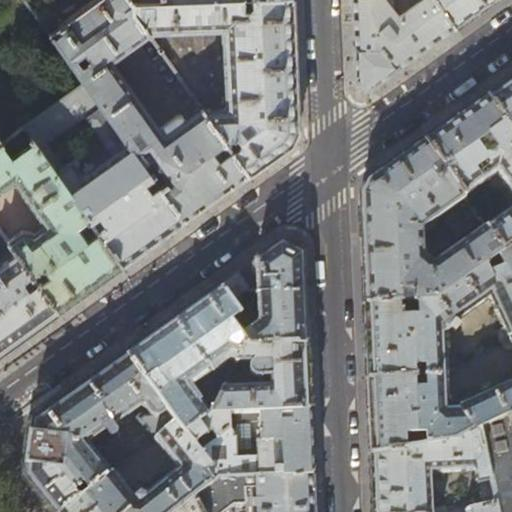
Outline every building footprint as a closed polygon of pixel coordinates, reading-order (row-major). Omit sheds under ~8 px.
[(100,0),(50,35),(85,84),(182,221),(215,198),(247,175),(201,111),(164,137),(110,62),(148,35),(147,34),(131,12),(131,3),(130,3),(129,0),(100,0)] [(291,0),(200,0),(160,2),(133,3),(131,3),(131,12),(147,34),(221,32),(225,108),(200,109),(201,111),(247,175),(276,155),(290,144),(297,131),(294,54),(291,0)] [(392,9),(391,0),(351,0),(352,7),(355,82),(369,88),(417,54),(454,27),(435,0),(421,0),(398,16),(392,9)] [(435,0),(454,27),(487,4),(492,0),(435,0)] [(511,78),(510,80),(486,97),(511,133),(511,78)] [(23,127),(121,265),(149,245),(182,221),(85,84),(23,127)] [(455,119),(423,141),(463,196),(495,173),(511,195),(511,210),(486,229),(502,252),(511,244),(511,133),(486,97),(455,119)] [(10,138),(2,143),(0,144),(0,191),(13,182),(45,226),(42,229),(40,227),(22,232),(7,241),(15,253),(57,311),(86,290),(121,265),(23,127),(13,135),(23,149),(20,151),(10,138)] [(464,198),(463,196),(423,141),(391,165),(366,182),(360,195),(362,248),(364,305),(432,302),(482,267),(495,257),(502,252),(486,229),(484,226),(432,264),(422,256),(420,230),(464,198)] [(444,223),(457,241),(482,224),(469,205),(444,223)] [(266,254),(280,244),(302,255),(303,255),(303,246),(282,236),(252,257),(255,262),(266,254)] [(304,297),(302,255),(280,244),(266,254),(255,262),(220,286),(219,287),(230,302),(244,293),(249,296),(257,296),(257,323),(255,326),(249,330),(260,346),(306,345),(304,297)] [(511,335),(511,244),(502,252),(495,257),(500,268),(486,275),(482,267),(432,302),(364,305),(366,341),(368,380),(401,379),(401,366),(414,366),(414,378),(445,377),(443,334),(446,333),(447,332),(453,334),(456,327),(450,324),(488,297),(507,338),(511,335)] [(0,351),(22,336),(57,311),(15,253),(0,264),(0,351)] [(239,316),(230,302),(219,287),(174,319),(125,354),(175,423),(198,454),(227,431),(226,415),(210,416),(210,415),(191,388),(229,361),(236,363),(244,347),(260,346),(249,330),(241,336),(231,321),(239,316)] [(511,378),(511,379),(457,405),(457,412),(447,413),(445,377),(414,378),(401,379),(368,380),(369,411),(371,455),(405,454),(404,441),(421,440),(421,453),(428,453),(479,429),(511,413),(511,335),(507,338),(511,348),(511,378)] [(307,376),(306,345),(260,346),(244,347),(236,363),(253,362),(251,363),(250,365),(249,366),(248,369),(248,372),(250,375),(252,376),(254,377),(251,386),(223,388),(210,415),(210,416),(226,415),(309,411),(307,376)] [(155,439),(175,423),(125,354),(88,381),(30,421),(22,478),(37,497),(48,511),(61,511),(109,475),(85,444),(104,431),(105,433),(108,433),(111,430),(112,427),(111,426),(140,405),(144,406),(148,411),(141,413),(136,417),(155,439)] [(198,454),(217,480),(312,475),(310,443),(309,411),(226,415),(227,431),(198,454)] [(511,511),(511,413),(479,429),(495,506),(496,511),(511,511)] [(175,423),(155,439),(178,470),(143,497),(140,493),(133,499),(112,473),(109,475),(61,511),(175,511),(192,499),(217,480),(198,454),(175,423)] [(479,429),(428,453),(421,453),(405,454),(371,455),(372,490),(373,511),(430,511),(429,474),(474,472),(481,508),(495,506),(479,429)] [(312,475),(217,480),(192,499),(199,511),(313,511),(313,508),(312,475)] [(199,511),(192,499),(175,511),(199,511)] [(447,511),(461,511),(465,511),(469,511),(467,503),(446,507),(447,511)]
